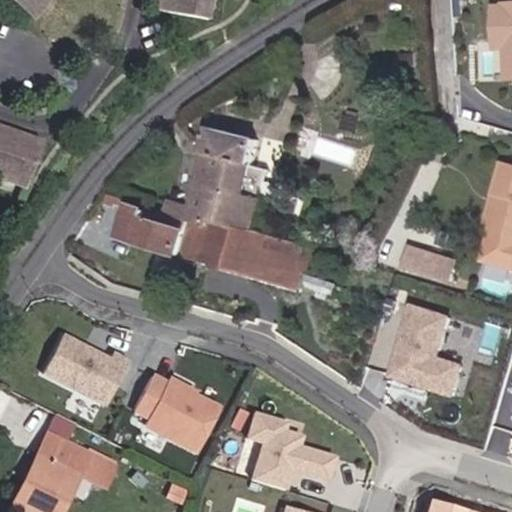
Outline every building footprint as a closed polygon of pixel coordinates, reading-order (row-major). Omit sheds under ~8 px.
[(10,0),(31,17),(45,0),(10,0)] [(159,0),(157,12),(205,21),(208,0),(159,0)] [(511,79),(511,4),(505,5),(505,7),(495,8),(497,43),(507,43),(507,49),(509,80),(511,79)] [(0,179),(23,188),(39,143),(0,128),(0,179)] [(246,199),(260,141),(213,130),(193,209),(170,202),(167,212),(215,226),(215,223),(255,233),(262,203),(246,199)] [(511,164),(504,163),(495,196),(501,198),(491,235),(484,261),(511,268),(511,164)] [(491,235),(501,198),(495,196),(485,233),(491,235)] [(306,247),(255,233),(215,223),(215,226),(167,212),(150,207),(149,212),(130,206),(120,237),(179,256),(227,268),(298,290),(304,271),(299,269),(306,247)] [(308,272),(314,249),(306,247),(299,269),(304,271),(308,272)] [(453,282),(459,263),(411,248),(405,267),(453,282)] [(334,297),(337,285),(307,275),(304,287),(334,297)] [(455,317),(412,304),(389,376),(456,397),(466,365),(442,358),(455,317)] [(119,357),(72,332),(50,374),(115,407),(140,359),(123,350),(119,357)] [(175,379),(160,371),(139,412),(155,420),(152,426),(204,453),(229,406),(205,393),(206,390),(177,374),(175,379)] [(297,422),(261,410),(252,439),(268,444),(258,480),(294,491),(300,473),(338,485),(347,456),(311,445),(314,435),(295,429),(297,422)] [(64,443),(73,424),(55,415),(46,434),(64,443)] [(7,511),(59,511),(78,476),(88,455),(64,443),(46,434),(7,511)] [(102,488),(113,467),(88,455),(78,476),(102,488)]
